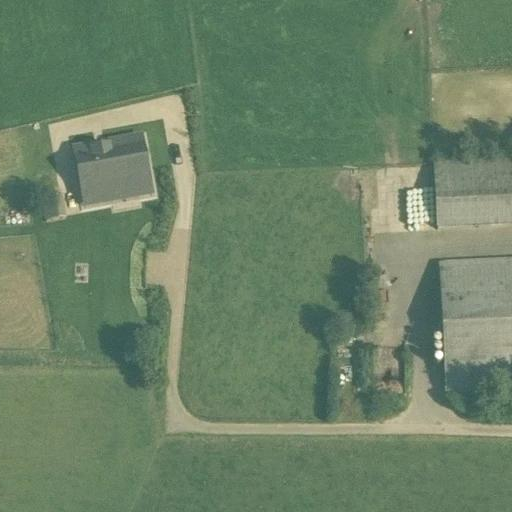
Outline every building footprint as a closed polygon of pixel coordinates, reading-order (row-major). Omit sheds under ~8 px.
[(90,145),(72,149),(83,212),(154,199),(142,136),(108,142),(108,140),(90,143),(90,145)] [(32,141),(0,147),(0,187),(39,181),(32,141)] [(67,171),(46,175),(53,221),(75,218),(67,171)] [(442,229),(511,227),(511,173),(461,176),(461,200),(442,200),(442,229)] [(511,264),(437,268),(444,403),(511,398),(511,264)]
